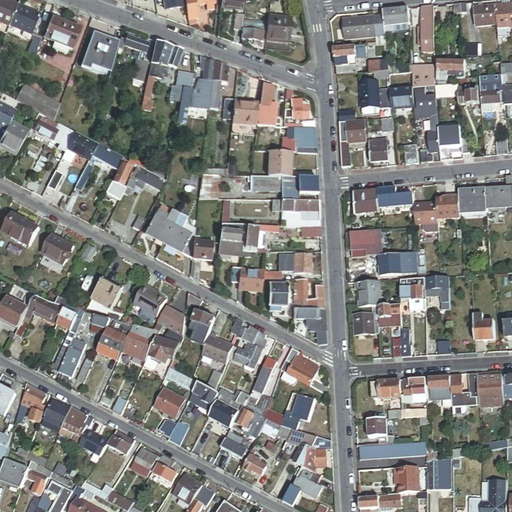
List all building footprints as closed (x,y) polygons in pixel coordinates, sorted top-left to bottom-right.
[(12,26),(20,7),(11,3),(2,0),(0,0),(0,23),(11,28),(12,26)] [(163,0),(166,11),(184,8),(182,0),(163,0)] [(193,21),(199,21),(196,7),(207,6),(207,12),(214,12),(213,6),(216,5),(215,0),(187,0),(188,5),(186,5),(187,12),(189,22),(193,21)] [(244,2),(241,1),(226,0),(223,0),(222,9),(243,12),(244,2)] [(503,6),(496,7),(498,26),(498,31),(507,30),(511,30),(511,5),(510,6),(503,6)] [(42,16),(20,7),(12,26),(25,32),(34,35),(38,25),(41,19),(42,16)] [(498,26),(496,7),(484,8),(479,8),(475,9),(477,28),(498,26)] [(434,20),(434,8),(422,9),(422,20),(428,20),(434,20)] [(411,26),(409,10),(385,12),(385,17),(386,28),(396,27),(411,26)] [(244,17),(235,16),(234,31),(243,32),(244,17)] [(386,28),(385,17),(345,21),(346,42),(379,38),(387,38),(386,28)] [(292,20),(269,18),(267,43),(290,45),(292,20)] [(82,30),(54,19),(46,39),(55,43),(71,49),(74,50),(82,30)] [(435,55),(434,20),(428,20),(428,34),(423,34),(423,48),(423,56),(435,55)] [(244,32),(264,34),(264,27),(245,25),(244,32)] [(498,31),(499,39),(508,38),(507,30),(498,31)] [(244,32),(243,32),(242,42),(264,44),(265,34),(264,34),(244,32)] [(98,38),(99,35),(97,34),(85,64),(88,65),(89,63),(98,38)] [(128,38),(122,36),(120,43),(119,47),(124,48),(128,38)] [(36,58),(43,40),(37,38),(30,55),(36,58)] [(119,47),(120,43),(111,40),(110,42),(98,38),(89,63),(94,64),(93,67),(111,74),(119,47)] [(150,46),(128,38),(124,48),(140,54),(146,56),(150,46)] [(379,46),(388,45),(387,38),(379,38),(379,46)] [(69,54),(71,49),(55,43),(53,48),(69,54)] [(174,49),(157,43),(152,65),(167,68),(168,67),(167,67),(174,49)] [(480,58),(481,47),(467,46),(467,58),(480,58)] [(364,58),(364,47),(356,48),(357,58),(364,58)] [(356,48),(334,50),(335,60),(357,58),(356,48)] [(183,52),(174,49),(167,67),(168,67),(177,70),(183,52)] [(144,63),(146,56),(140,54),(138,61),(144,63)] [(358,76),(357,58),(335,60),(337,77),(358,76)] [(212,90),(214,64),(211,64),(206,62),(206,61),(201,59),(200,62),(202,72),(205,73),(203,90),(212,91),(212,90)] [(144,85),(149,64),(144,63),(138,61),(137,61),(132,82),(144,85)] [(374,74),(389,73),(389,70),(389,62),(370,63),(370,67),(363,68),(363,75),(374,74)] [(438,83),(448,83),(448,77),(455,78),(455,74),(465,74),(465,64),(456,63),(438,63),(438,83)] [(230,70),(215,64),(214,72),(230,74),(230,70)] [(496,77),(502,76),(501,67),(501,64),(494,65),(495,77),(496,77)] [(162,81),(167,68),(152,65),(150,70),(157,72),(156,79),(162,81)] [(511,66),(501,67),(502,76),(511,75),(511,66)] [(413,75),(413,68),(400,69),(400,70),(400,76),(413,75)] [(157,72),(150,70),(144,98),(151,100),(156,79),(157,72)] [(414,71),(414,78),(423,77),(424,84),(436,83),(436,76),(422,76),(422,71),(414,71)] [(217,82),(229,84),(230,74),(214,72),(213,82),(217,82)] [(181,105),(188,107),(191,92),(192,92),(195,75),(187,74),(186,77),(184,90),(183,92),(182,103),(181,105)] [(184,90),(186,77),(178,75),(176,88),(184,90)] [(415,90),(424,89),(424,84),(423,77),(414,78),(415,90)] [(63,99),(30,81),(21,104),(55,122),(63,99)] [(211,97),(210,107),(209,112),(219,113),(222,85),(228,86),(229,84),(217,82),(216,90),(215,97),(211,97)] [(378,83),(361,84),(362,97),(379,96),(379,92),(378,83)] [(116,86),(110,84),(107,92),(113,94),(116,86)] [(458,90),(458,86),(448,87),(436,88),(437,99),(437,101),(442,101),(442,106),(448,106),(447,100),(445,100),(444,90),(448,90),(449,92),(459,91),(458,90)] [(482,87),(483,94),(495,93),(494,86),(482,87)] [(264,87),(262,108),(271,109),(274,88),(264,87)] [(511,87),(503,88),(503,93),(504,104),(505,106),(511,105),(511,87)] [(182,103),(183,92),(175,91),(176,88),(174,88),(172,101),(182,103)] [(459,95),(460,106),(480,105),(478,88),(467,89),(467,94),(459,95)] [(201,106),(210,107),(211,97),(212,91),(203,90),(202,90),(201,106)] [(415,107),(413,90),(391,92),(391,95),(392,107),(392,110),(415,109),(415,107)] [(504,104),(503,93),(498,93),(495,93),(483,94),(481,95),(482,105),(495,104),(504,104)] [(391,95),(379,96),(380,108),(392,107),(391,95)] [(381,114),(380,108),(379,96),(362,97),(363,116),(365,118),(379,116),(381,114)] [(437,101),(437,99),(427,99),(417,100),(417,107),(418,111),(427,110),(434,110),(438,110),(437,101)] [(151,114),(154,103),(150,102),(143,101),(141,111),(151,114)] [(311,121),(310,107),(308,107),(307,104),(303,105),(303,101),(292,101),(293,121),(304,121),(309,121),(311,121)] [(0,129),(6,133),(12,123),(17,112),(0,102),(0,129)] [(235,104),(236,103),(227,102),(224,123),(233,124),(235,104)] [(235,104),(233,124),(233,126),(257,129),(258,128),(260,107),(235,104)] [(495,104),(482,105),(482,113),(493,112),(496,110),(495,104)] [(262,108),(260,107),(258,128),(270,129),(275,129),(278,110),(271,109),(262,108)] [(417,107),(415,107),(415,109),(416,122),(420,122),(420,119),(428,119),(427,110),(418,111),(417,107)] [(352,116),(340,117),(341,125),(347,124),(353,124),(352,116)] [(44,117),(40,123),(46,127),(49,120),(44,117)] [(383,134),(394,133),(393,120),(382,121),(383,134)] [(56,132),(59,127),(50,122),(47,127),(56,132)] [(369,137),(368,122),(353,124),(347,124),(348,144),(366,142),(366,137),(369,137)] [(18,155),(30,132),(12,123),(6,133),(0,145),(0,148),(6,152),(7,150),(18,155)] [(35,132),(45,138),(46,136),(55,141),(59,134),(56,132),(47,127),(46,127),(40,123),(35,132)] [(316,131),(315,123),(309,123),(304,123),(304,125),(303,130),(316,131)] [(348,144),(347,124),(341,125),(343,170),(351,169),(350,154),(349,154),(348,144)] [(77,134),(60,125),(59,127),(56,132),(59,134),(72,141),(73,141),(77,134)] [(463,149),(462,140),(461,128),(439,129),(440,133),(441,151),(463,149)] [(317,150),(316,131),(303,130),(289,129),(288,141),(283,141),(282,154),(293,154),(317,155),(317,150)] [(441,154),(441,151),(440,133),(433,134),(432,130),(429,131),(430,155),(441,154)] [(67,153),(68,151),(67,150),(72,141),(59,134),(55,141),(46,136),(45,138),(59,145),(58,148),(67,153)] [(99,146),(77,134),(73,141),(68,151),(78,156),(90,163),(92,158),(95,153),(99,146)] [(463,149),(463,155),(471,154),(470,139),(462,140),(463,149)] [(369,142),(370,164),(388,163),(386,141),(369,142)] [(508,143),(497,144),(498,156),(509,155),(508,143)] [(110,152),(99,146),(95,153),(101,156),(101,154),(107,157),(110,152)] [(406,166),(418,165),(417,146),(405,147),(406,166)] [(67,153),(62,161),(72,167),(78,156),(68,151),(67,153)] [(121,164),(124,159),(110,152),(107,157),(121,164)] [(427,152),(421,152),(422,163),(433,163),(433,157),(428,157),(427,152)] [(101,156),(95,153),(92,158),(98,161),(101,156)] [(273,153),(271,178),(283,179),(291,179),(293,154),(282,154),(273,153)] [(117,172),(121,164),(107,157),(101,154),(101,156),(98,161),(117,172)] [(144,165),(130,158),(129,162),(134,165),(139,167),(142,169),(144,165)] [(134,165),(129,162),(125,160),(122,165),(132,170),(134,165)] [(132,170),(122,165),(119,172),(129,176),(132,170)] [(94,170),(88,167),(75,190),(82,193),(94,170)] [(151,174),(142,169),(139,167),(137,170),(141,173),(149,177),(151,174)] [(141,173),(137,170),(132,180),(137,182),(138,181),(137,180),(141,173)] [(64,176),(57,172),(48,189),(55,193),(64,176)] [(129,176),(119,172),(112,188),(122,192),(124,188),(129,176)] [(150,177),(149,177),(141,173),(137,180),(138,181),(146,185),(150,177)] [(159,182),(160,179),(151,174),(149,177),(150,177),(159,182)] [(218,176),(203,176),(200,202),(216,201),(218,176)] [(164,185),(159,182),(150,177),(146,185),(160,193),(164,185)] [(271,178),(251,178),(251,193),(283,194),(283,179),(271,178)] [(283,179),(283,194),(283,203),(300,203),(300,196),(299,179),(291,179),(283,179)] [(319,196),(318,180),(299,179),(300,196),(319,196)] [(128,187),(131,189),(133,190),(135,186),(137,182),(132,180),(128,187)] [(138,181),(137,182),(135,186),(143,190),(146,185),(138,181)] [(196,192),(182,185),(179,189),(194,197),(196,192)] [(112,188),(110,187),(107,193),(121,199),(124,194),(127,189),(124,188),(122,192),(112,188)] [(489,211),(511,209),(511,189),(488,191),(489,211)] [(399,198),(398,191),(388,192),(389,201),(390,209),(400,208),(399,198)] [(462,212),(489,211),(488,191),(461,193),(461,200),(462,212)] [(388,192),(380,193),(381,202),(389,201),(388,192)] [(381,202),(380,193),(355,195),(357,215),(368,214),(382,213),(381,210),(381,202)] [(411,197),(399,198),(400,208),(412,207),(411,197)] [(462,218),(462,212),(461,200),(452,200),(452,202),(448,202),(448,201),(439,201),(439,206),(440,222),(462,221),(462,218)] [(229,226),(232,201),(225,201),(223,226),(229,226)] [(389,201),(381,202),(381,210),(390,209),(389,201)] [(282,213),(283,203),(273,202),(273,213),(281,213),(282,213)] [(302,214),(302,203),(300,203),(283,203),(282,213),(302,214)] [(321,223),(320,204),(302,203),(302,214),(302,222),(321,223)] [(439,206),(416,207),(418,227),(440,226),(440,222),(439,206)] [(176,227),(181,216),(170,210),(168,214),(160,210),(157,217),(156,217),(146,236),(166,246),(176,227)] [(295,228),(321,229),(321,223),(302,222),(302,214),(282,213),(281,213),(281,222),(296,222),(295,228)] [(31,248),(40,230),(14,216),(4,234),(31,248)] [(139,231),(145,220),(139,216),(133,227),(139,231)] [(190,220),(181,216),(176,227),(184,231),(190,220)] [(246,227),(229,226),(223,226),(222,233),(242,235),(245,235),(246,229),(246,227)] [(184,231),(176,227),(166,246),(183,255),(193,236),(184,231)] [(248,229),(246,229),(245,235),(244,246),(243,254),(246,254),(251,254),(257,254),(257,251),(246,250),(248,229)] [(259,233),(259,230),(248,229),(246,250),(257,251),(259,233)] [(322,239),(321,230),(303,229),(303,238),(322,239)] [(383,232),(353,236),(355,261),(381,258),(384,258),(383,232)] [(242,235),(222,233),(221,243),(235,245),(241,246),(242,235)] [(75,248),(53,236),(43,255),(65,267),(75,248)] [(195,244),(196,237),(193,236),(183,255),(194,260),(195,244)] [(235,245),(221,243),(219,256),(234,258),(235,245)] [(195,244),(194,260),(194,262),(212,264),(214,246),(195,244)] [(241,246),(235,245),(234,258),(242,259),(243,254),(244,246),(241,246)] [(91,263),(97,251),(90,247),(83,259),(91,263)] [(288,256),(281,256),(280,274),(295,274),(295,271),(293,270),(293,268),(288,268),(288,256)] [(403,267),(403,256),(384,258),(381,258),(382,279),(404,277),(403,267)] [(414,267),(413,262),(413,256),(403,256),(403,267),(414,267)] [(296,257),(295,271),(295,274),(295,276),(312,276),(312,257),(296,257)] [(232,284),(240,285),(241,270),(234,270),(232,284)] [(265,273),(241,270),(240,285),(239,292),(263,294),(265,273)] [(497,285),(496,277),(493,277),(492,277),(472,278),(473,287),(497,285)] [(450,291),(450,280),(428,281),(428,289),(428,292),(450,291)] [(428,289),(428,281),(415,282),(415,290),(425,289),(428,289)] [(123,293),(103,282),(93,303),(112,313),(123,293)] [(307,303),(307,282),(294,282),(295,310),(326,312),(325,301),(317,302),(307,303)] [(415,290),(415,282),(403,283),(403,291),(415,290)] [(383,309),(381,284),(357,286),(358,293),(361,293),(361,291),(371,290),(371,304),(362,304),(362,310),(375,309),(380,309),(383,309)] [(154,289),(146,285),(136,305),(159,317),(169,300),(161,295),(153,291),(154,289)] [(288,308),(288,286),(270,286),(270,308),(288,308)] [(325,301),(324,288),(316,289),(317,302),(325,301)] [(425,289),(415,290),(416,301),(415,301),(415,303),(426,302),(425,289)] [(361,291),(361,293),(362,304),(371,304),(371,290),(361,291)] [(416,301),(415,290),(403,291),(403,301),(411,301),(415,301),(416,301)] [(451,312),(450,291),(428,292),(428,299),(443,298),(443,312),(451,312)] [(204,303),(190,295),(189,304),(200,310),(204,303)] [(42,299),(38,297),(33,307),(35,308),(39,303),(40,303),(42,299)] [(71,302),(62,297),(57,305),(67,308),(70,305),(71,302)] [(54,306),(55,305),(52,304),(49,302),(42,299),(40,303),(51,310),(54,306)] [(30,312),(8,300),(0,315),(0,320),(20,331),(30,312)] [(426,302),(415,303),(415,301),(411,301),(412,313),(428,312),(428,301),(426,302)] [(51,310),(40,303),(39,303),(35,308),(33,312),(36,314),(59,326),(63,318),(59,315),(59,314),(51,310)] [(89,310),(70,305),(67,308),(86,313),(87,313),(89,310)] [(63,308),(54,306),(51,310),(59,314),(63,308)] [(35,308),(33,307),(30,312),(20,331),(17,336),(23,339),(36,314),(33,312),(35,308)] [(67,308),(67,309),(66,311),(80,318),(84,319),(86,313),(67,308)] [(403,328),(403,308),(383,309),(380,309),(381,329),(403,328)] [(185,338),(187,319),(168,309),(160,325),(171,330),(185,338)] [(320,312),(294,310),(294,320),(307,321),(319,322),(320,312)] [(66,311),(63,318),(59,326),(72,332),(73,333),(80,318),(66,311)] [(97,316),(87,313),(86,313),(84,319),(80,327),(85,329),(88,323),(93,325),(97,316)] [(212,334),(214,330),(213,330),(216,321),(197,314),(194,323),(196,324),(195,328),(212,334)] [(111,322),(97,316),(93,325),(107,331),(111,322)] [(377,338),(376,317),(357,318),(358,339),(377,338)] [(80,327),(84,319),(80,318),(73,333),(72,332),(64,347),(65,347),(71,350),(75,340),(80,327)] [(135,326),(119,322),(117,321),(107,343),(124,351),(126,347),(131,336),(135,326)] [(245,325),(238,321),(232,336),(239,339),(245,325)] [(327,330),(326,326),(319,325),(319,322),(307,321),(307,325),(311,325),(311,330),(327,330)] [(475,324),(476,342),(496,341),(495,323),(484,323),(475,324)] [(107,331),(93,325),(91,331),(105,337),(107,331)] [(245,325),(239,339),(238,341),(240,342),(241,340),(248,343),(244,352),(242,351),(237,363),(244,367),(255,371),(258,364),(261,357),(268,342),(265,341),(267,337),(245,325)] [(160,333),(135,326),(131,336),(150,344),(146,354),(126,347),(124,351),(122,356),(147,364),(149,358),(158,339),(160,333)] [(403,332),(404,346),(411,346),(411,332),(403,332)] [(150,344),(131,336),(126,347),(146,354),(150,344)] [(176,359),(185,339),(173,336),(170,342),(159,337),(158,339),(149,358),(159,363),(167,366),(171,358),(176,360),(176,359)] [(212,338),(211,338),(203,357),(226,367),(229,360),(235,348),(216,340),(212,338)] [(88,345),(75,340),(71,350),(74,351),(84,355),(88,345)] [(107,343),(104,342),(97,356),(118,365),(122,356),(124,351),(107,343)] [(403,359),(403,342),(395,342),(395,359),(403,359)] [(61,374),(71,350),(65,347),(55,372),(61,374)] [(238,350),(235,348),(229,360),(235,362),(240,350),(238,350)] [(74,351),(71,350),(61,374),(64,375),(74,351)] [(299,354),(292,350),(285,367),(282,372),(286,374),(298,380),(311,387),(316,377),(294,365),(298,358),(299,354)] [(73,379),(84,355),(74,351),(64,375),(73,379)] [(95,361),(88,358),(77,381),(84,385),(95,361)] [(159,363),(149,358),(147,364),(145,368),(153,372),(156,371),(159,363)] [(316,377),(320,370),(298,358),(294,365),(316,377)] [(182,362),(176,359),(176,360),(172,369),(177,372),(182,362)] [(277,364),(269,360),(252,399),(247,410),(264,418),(267,411),(269,405),(262,401),(277,364)] [(172,370),(168,379),(195,393),(199,385),(172,370)] [(223,375),(215,372),(208,388),(215,392),(223,375)] [(481,407),(506,405),(506,398),(505,388),(501,388),(501,391),(483,392),(483,379),(493,378),(493,373),(479,374),(480,390),(481,406),(481,407)] [(298,380),(286,374),(282,380),(293,386),(296,385),(298,380)] [(480,390),(479,374),(471,374),(472,391),(480,390)] [(433,390),(449,389),(453,389),(453,378),(432,380),(433,390)] [(463,378),(453,378),(453,389),(454,399),(464,399),(464,395),(463,378)] [(501,391),(501,388),(500,378),(493,378),(483,379),(483,392),(501,391)] [(428,387),(428,380),(406,381),(407,397),(412,397),(427,396),(426,387),(428,387)] [(429,403),(429,380),(428,380),(428,387),(426,387),(427,396),(412,397),(412,404),(429,403)] [(402,381),(382,382),(382,400),(403,399),(402,381)] [(18,394),(0,384),(0,412),(6,416),(18,394)] [(222,396),(219,395),(200,385),(190,403),(210,413),(214,406),(216,407),(218,403),(222,396)] [(48,396),(28,386),(27,390),(30,392),(46,399),(48,396)] [(433,390),(433,400),(449,399),(449,389),(433,390)] [(27,390),(20,413),(26,415),(27,411),(29,405),(39,409),(40,407),(26,400),(30,392),(27,390)] [(222,390),(219,395),(222,396),(237,404),(242,394),(239,392),(236,397),(222,390)] [(480,390),(472,391),(472,394),(464,395),(464,399),(465,398),(465,407),(481,406),(480,390)] [(46,399),(30,392),(26,400),(40,407),(43,408),(43,407),(47,400),(46,399)] [(165,417),(170,419),(176,422),(186,402),(165,392),(156,412),(165,417)] [(247,410),(252,399),(242,394),(237,404),(244,408),(247,410)] [(112,406),(115,401),(106,396),(103,402),(112,406)] [(310,424),(317,403),(300,398),(294,419),(304,423),(310,424)] [(454,399),(454,408),(465,407),(465,398),(464,399),(454,399)] [(120,400),(113,413),(122,418),(128,404),(120,400)] [(70,414),(71,410),(53,402),(51,406),(70,414)] [(236,424),(241,415),(218,403),(216,407),(210,419),(232,431),(236,424)] [(39,409),(29,405),(27,411),(35,414),(35,412),(38,413),(39,409)] [(49,412),(67,420),(70,414),(51,406),(49,412)] [(39,427),(46,409),(43,407),(43,408),(40,407),(39,409),(38,413),(35,412),(35,414),(31,424),(39,427)] [(89,418),(72,409),(71,410),(70,414),(67,420),(85,428),(85,427),(89,418)] [(239,426),(247,410),(244,409),(241,415),(236,424),(239,426)] [(265,428),(268,422),(247,410),(239,426),(247,431),(247,432),(249,434),(252,429),(251,429),(255,423),(265,428)] [(267,411),(264,418),(268,421),(282,428),(284,422),(285,420),(267,411)] [(404,419),(423,418),(429,418),(429,411),(408,412),(404,412),(404,419)] [(62,430),(67,420),(49,412),(44,422),(53,426),(62,430)] [(391,420),(404,419),(404,412),(391,412),(391,420)] [(286,417),(285,420),(284,422),(299,427),(303,428),(304,423),(294,419),(286,417)] [(94,420),(89,418),(85,427),(88,428),(82,439),(84,440),(88,432),(94,420)] [(85,428),(67,420),(62,430),(80,438),(85,428)] [(389,437),(388,420),(370,421),(371,438),(382,438),(389,437)] [(18,421),(14,436),(20,438),(24,423),(18,421)] [(282,428),(268,421),(268,422),(269,422),(266,427),(279,434),(282,429),(282,428)] [(51,431),(53,426),(44,422),(42,427),(51,431)] [(160,433),(165,435),(171,423),(166,422),(160,433)] [(299,427),(284,422),(282,428),(282,429),(294,432),(297,433),(299,427)] [(171,440),(178,427),(171,423),(165,435),(164,436),(171,440)] [(265,428),(255,423),(251,429),(252,429),(249,434),(258,440),(265,428)] [(171,440),(170,443),(181,449),(191,429),(180,424),(178,427),(171,440)] [(85,427),(85,428),(80,438),(82,440),(82,439),(88,428),(85,427)] [(289,442),(293,433),(282,429),(279,434),(278,437),(288,443),(289,442)] [(4,436),(0,433),(0,444),(10,450),(12,443),(14,437),(6,432),(4,436)] [(110,444),(88,432),(84,440),(79,452),(99,463),(110,444)] [(310,455),(318,440),(297,433),(294,432),(293,433),(289,442),(296,447),(305,451),(303,455),(300,453),(294,465),(303,469),(310,455)] [(136,443),(118,433),(115,438),(134,447),(136,443)] [(383,446),(396,445),(396,437),(389,437),(382,438),(383,446)] [(134,447),(115,438),(109,447),(128,458),(134,447)] [(249,452),(226,440),(222,450),(244,462),(249,452)] [(333,454),(332,444),(318,440),(310,455),(315,454),(316,470),(317,470),(327,470),(326,454),(333,454)] [(508,448),(509,448),(509,441),(484,445),(485,453),(508,448)] [(296,447),(289,442),(288,443),(284,451),(292,455),(296,447)] [(18,445),(12,443),(10,450),(27,460),(30,453),(17,448),(18,445)] [(362,447),(362,460),(430,457),(429,455),(429,448),(429,443),(396,445),(383,446),(362,447)] [(10,450),(0,444),(0,461),(6,463),(7,459),(10,450)] [(468,447),(454,450),(454,458),(461,457),(469,455),(468,447)] [(508,458),(508,448),(485,453),(485,462),(504,458),(508,458)] [(150,474),(158,459),(143,450),(135,465),(139,468),(145,471),(150,474)] [(252,452),(244,466),(247,467),(253,458),(254,458),(256,454),(252,452)] [(49,462),(30,453),(27,460),(33,463),(37,465),(45,469),(47,464),(49,462)] [(429,463),(440,461),(439,453),(435,454),(429,455),(430,457),(429,463)] [(315,454),(310,455),(303,469),(318,476),(317,470),(316,470),(315,454)] [(262,463),(254,458),(253,458),(247,467),(245,472),(253,476),(254,473),(256,475),(263,478),(268,469),(261,465),(262,463)] [(175,464),(164,459),(159,466),(167,470),(170,472),(175,464)] [(452,490),(452,459),(441,461),(441,490),(452,490)] [(441,461),(440,461),(429,463),(430,491),(441,490),(441,461)] [(6,463),(0,480),(0,485),(22,493),(26,480),(29,473),(29,472),(6,463)] [(67,474),(47,464),(45,469),(50,471),(53,473),(54,473),(64,479),(67,474)] [(47,477),(50,471),(45,469),(37,465),(34,471),(47,477)] [(167,470),(159,466),(153,475),(165,481),(166,479),(163,477),(167,470)] [(423,493),(422,468),(398,469),(398,482),(401,482),(402,494),(423,493)] [(78,473),(70,470),(67,475),(75,479),(78,473)] [(170,472),(167,470),(163,477),(166,479),(174,483),(178,476),(170,472)] [(324,491),(319,488),(323,481),(303,470),(298,480),(298,481),(294,488),(302,492),(303,491),(320,500),(324,491)] [(49,478),(47,477),(34,471),(33,474),(34,475),(31,482),(30,483),(38,486),(35,494),(41,496),(49,478)] [(64,479),(54,473),(52,479),(69,488),(71,483),(64,479)] [(196,500),(203,488),(186,478),(175,497),(181,501),(192,507),(196,500)] [(483,501),(483,511),(509,511),(509,481),(491,481),(491,501),(483,501)] [(59,498),(64,488),(54,483),(49,492),(59,498)] [(104,492),(86,484),(83,489),(87,491),(107,502),(113,493),(115,490),(108,486),(104,492)] [(83,489),(78,486),(74,493),(72,498),(77,501),(80,502),(83,496),(85,496),(87,491),(83,489)] [(64,511),(72,498),(74,493),(64,488),(59,498),(51,511),(64,511)] [(215,495),(203,488),(196,500),(205,506),(205,507),(207,508),(215,495)] [(300,497),(302,494),(302,492),(294,488),(291,492),(296,495),(300,497)] [(320,500),(303,491),(302,492),(302,494),(318,503),(320,500)] [(296,495),(291,492),(286,502),(290,504),(296,495)] [(113,493),(107,502),(125,511),(127,511),(130,511),(133,509),(135,505),(113,493)] [(472,511),(478,511),(483,511),(483,501),(483,496),(473,496),(472,511)] [(381,498),(382,509),(393,508),(392,497),(381,498)] [(40,506),(43,500),(37,498),(34,504),(40,506)] [(70,511),(77,501),(72,498),(64,511),(70,511)] [(223,502),(218,498),(215,503),(220,507),(223,502)] [(381,498),(365,499),(362,499),(363,510),(382,509),(381,498)] [(205,506),(196,500),(192,507),(189,511),(190,511),(192,510),(194,511),(193,511),(201,511),(205,507),(205,506)] [(77,501),(70,511),(98,511),(80,502),(77,501)] [(192,507),(181,501),(178,506),(187,511),(188,511),(189,511),(192,507)]
